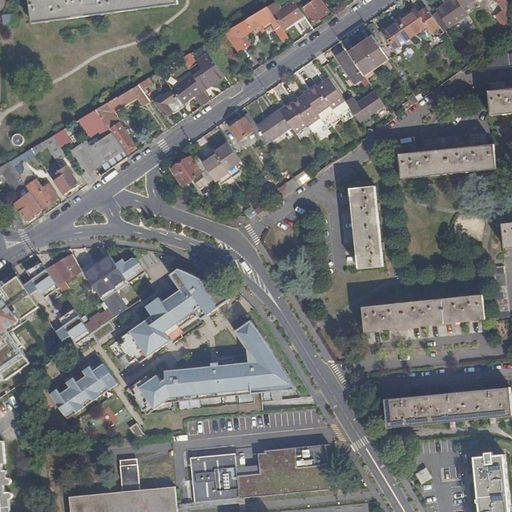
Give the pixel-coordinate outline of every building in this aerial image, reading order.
[(30,0),(35,23),(178,3),(177,0),(30,0)] [(284,28),(305,14),(296,0),(283,8),(279,1),(269,6),(284,28)] [(315,0),(306,7),(316,22),(331,12),(322,0),(315,0)] [(331,0),(328,0),(327,1),(334,12),(338,9),(331,0)] [(450,27),(469,14),(465,7),(459,0),(448,0),(449,2),(447,3),(438,10),(439,12),(450,27)] [(496,0),(501,8),(508,4),(505,0),(496,0)] [(501,8),(504,11),(509,19),(511,16),(511,9),(508,4),(501,8)] [(227,31),(241,52),(250,46),(244,37),(263,24),(266,29),(275,24),(280,31),(279,31),(286,41),(291,38),(284,28),(269,6),(227,31)] [(420,13),(429,26),(432,29),(440,24),(435,15),(429,7),(420,13)] [(401,20),(413,37),(429,26),(420,13),(417,9),(401,20)] [(498,16),(511,36),(511,35),(511,23),(509,19),(504,11),(498,16)] [(440,24),(445,30),(450,27),(439,12),(435,15),(440,24)] [(15,14),(3,14),(3,25),(15,25),(15,14)] [(396,48),(413,37),(401,20),(384,31),(391,42),(396,48)] [(295,26),(287,28),(290,36),(298,34),(295,26)] [(389,43),(391,42),(384,31),(382,33),(389,43)] [(365,74),(390,57),(376,37),(351,54),(365,74)] [(367,76),(365,74),(351,54),(349,55),(347,51),(338,57),(354,79),(359,76),(362,79),(367,76)] [(198,78),(206,89),(226,76),(211,53),(201,60),(207,69),(196,76),(198,78)] [(487,70),(511,67),(511,54),(486,58),(487,70)] [(190,58),(188,55),(184,58),(192,69),(200,64),(194,56),(190,58)] [(199,92),(207,104),(213,100),(206,89),(198,78),(194,80),(192,77),(182,83),(184,86),(176,91),(179,96),(184,102),(199,92)] [(141,84),(146,92),(148,91),(146,88),(153,83),(150,78),(141,84)] [(346,100),(331,78),(319,87),(333,107),(335,108),(346,100)] [(143,104),(151,100),(146,92),(141,84),(134,88),(135,89),(124,96),(123,94),(98,110),(103,119),(112,130),(114,129),(127,149),(136,143),(114,111),(139,96),(143,104)] [(318,85),(306,93),(307,95),(321,115),(333,107),(319,87),(318,85)] [(492,117),(511,114),(511,89),(490,92),(492,117)] [(176,113),(186,106),(184,102),(179,96),(178,97),(173,90),(158,100),(167,115),(174,111),(176,113)] [(353,109),(363,123),(388,107),(379,94),(361,105),(357,99),(349,104),(353,109)] [(294,103),(309,123),(310,125),(322,116),(321,115),(307,95),(294,103)] [(349,104),(357,99),(354,95),(346,100),(349,104)] [(335,108),(337,111),(341,117),(353,109),(349,104),(346,100),(335,108)] [(293,127),(296,132),(309,123),(294,103),(293,102),(282,110),(283,112),(293,127)] [(322,116),(324,119),(337,111),(335,108),(333,107),(321,115),(322,116)] [(272,119),(283,112),(282,110),(280,109),(270,116),(271,118),(272,119)] [(98,110),(77,122),(86,137),(92,134),(88,129),(103,119),(98,110)] [(270,142),(270,143),(293,127),(283,112),(272,119),(271,118),(259,127),(264,134),(267,138),(270,142)] [(259,127),(251,115),(232,127),(240,140),(255,130),(260,137),(264,134),(259,127)] [(315,132),(328,124),(324,119),(322,116),(310,125),(315,132)] [(104,138),(113,133),(112,130),(103,119),(88,129),(92,134),(93,135),(102,130),(105,134),(102,136),(104,138)] [(64,132),(56,137),(61,144),(69,139),(64,132)] [(360,138),(363,142),(371,136),(369,132),(360,138)] [(105,164),(109,171),(130,157),(113,133),(104,138),(93,146),(103,163),(105,164)] [(24,142),(24,140),(23,137),(22,136),(20,135),(18,134),(16,135),(14,136),(13,138),(12,140),(13,142),(14,144),(16,146),(18,146),(20,146),(22,144),(24,142)] [(61,161),(69,156),(55,135),(46,140),(50,146),(61,161)] [(33,148),(36,154),(50,146),(46,140),(33,148)] [(90,172),(103,163),(93,146),(88,140),(74,149),(90,172)] [(209,170),(216,180),(222,177),(229,171),(228,169),(236,163),(242,159),(229,141),(215,150),(217,153),(203,161),(204,163),(209,170)] [(403,179),(498,169),(495,145),(401,155),(403,179)] [(28,162),(38,156),(36,154),(33,148),(12,161),(16,167),(26,161),(28,162)] [(168,174),(179,190),(209,170),(204,163),(198,167),(191,158),(168,174)] [(0,168),(0,176),(5,174),(23,200),(19,202),(29,218),(44,208),(16,167),(12,161),(0,168)] [(239,168),(236,163),(228,169),(229,171),(231,174),(239,168)] [(100,168),(104,174),(109,171),(105,164),(100,168)] [(57,180),(66,194),(80,184),(71,170),(66,173),(64,170),(59,172),(62,176),(57,180)] [(229,171),(222,177),(224,181),(232,176),(231,174),(229,171)] [(31,185),(46,207),(60,197),(51,184),(47,187),(41,178),(31,185)] [(384,267),(376,186),(352,189),(360,269),(384,267)] [(246,210),(251,219),(258,215),(253,206),(246,210)] [(511,223),(503,225),(506,249),(511,248),(511,223)] [(86,273),(74,255),(49,272),(60,287),(65,294),(71,289),(67,283),(80,273),(82,276),(86,273)] [(116,263),(111,256),(86,273),(110,309),(116,316),(127,309),(116,292),(130,283),(130,282),(116,263)] [(116,263),(130,282),(146,271),(136,257),(132,257),(125,261),(123,258),(116,263)] [(49,272),(41,260),(27,270),(33,278),(25,284),(32,294),(37,291),(43,300),(46,298),(49,295),(60,288),(49,272)] [(202,319),(231,298),(230,297),(229,297),(229,296),(228,296),(228,295),(227,295),(226,294),(225,294),(225,293),(224,293),(224,292),(223,292),(222,291),(221,291),(220,290),(219,289),(218,289),(218,288),(217,288),(216,287),(215,287),(215,286),(214,286),(213,285),(212,285),(211,284),(210,283),(209,283),(208,282),(207,282),(207,281),(206,281),(205,281),(205,280),(204,280),(203,279),(202,279),(201,278),(200,278),(199,277),(198,277),(198,276),(197,276),(196,276),(196,275),(195,275),(194,274),(193,274),(192,274),(192,273),(191,273),(190,273),(190,272),(189,272),(188,272),(188,271),(187,271),(186,271),(185,270),(184,270),(183,269),(182,269),(181,268),(180,268),(179,268),(179,267),(170,274),(181,288),(163,301),(160,296),(147,306),(153,315),(123,336),(126,341),(120,346),(131,362),(138,358),(141,362),(172,340),(166,331),(196,310),(202,319)] [(492,268),(497,319),(510,318),(505,267),(492,268)] [(25,284),(19,275),(0,288),(0,369),(7,380),(32,363),(22,348),(8,328),(28,315),(40,306),(32,294),(25,284)] [(364,308),(366,332),(485,319),(483,295),(364,308)] [(58,315),(61,313),(53,301),(50,303),(58,315)] [(116,328),(110,320),(92,333),(86,325),(75,309),(64,316),(61,319),(66,325),(57,331),(64,341),(69,337),(75,346),(93,333),(98,341),(116,328)] [(116,316),(110,309),(102,315),(102,314),(86,325),(92,333),(110,320),(116,316)] [(8,328),(22,348),(25,345),(15,330),(30,319),(28,315),(8,328)] [(143,379),(130,388),(145,410),(152,405),(155,409),(173,397),(221,391),(222,396),(289,388),(287,381),(292,380),(265,335),(261,329),(252,318),(236,330),(249,348),(250,361),(220,364),(220,361),(212,362),(213,365),(166,371),(167,379),(163,382),(158,375),(150,380),(147,376),(143,379)] [(70,349),(65,343),(54,351),(58,357),(70,349)] [(56,384),(48,390),(66,416),(76,409),(78,412),(86,406),(84,403),(92,397),(94,400),(102,395),(100,392),(109,386),(111,389),(119,383),(97,352),(94,354),(101,365),(95,370),(89,362),(81,366),(80,364),(76,366),(84,377),(78,382),(72,373),(65,378),(63,375),(60,378),(68,389),(62,393),(56,384)] [(389,429),(511,416),(511,406),(510,388),(386,400),(389,429)] [(108,428),(119,420),(107,406),(97,415),(108,428)] [(132,427),(138,436),(149,435),(139,421),(132,427)] [(0,511),(10,511),(9,498),(11,497),(12,495),(11,492),(9,491),(4,492),(4,484),(9,484),(11,482),(11,479),(10,478),(7,477),(7,475),(3,476),(3,470),(2,463),(6,463),(3,440),(0,440),(0,511)] [(261,475),(239,477),(241,499),(244,499),(331,490),(326,445),(265,451),(266,454),(258,455),(261,475)] [(191,459),(196,504),(241,499),(239,477),(236,454),(191,459)] [(480,511),(510,511),(510,499),(505,456),(475,458),(480,511)] [(121,461),(124,492),(141,490),(138,459),(121,461)] [(418,474),(422,483),(432,477),(427,468),(418,474)] [(178,511),(178,510),(178,505),(177,487),(141,490),(124,492),(71,498),(72,511),(178,511)] [(196,504),(178,505),(178,510),(241,505),(241,499),(196,504)]
